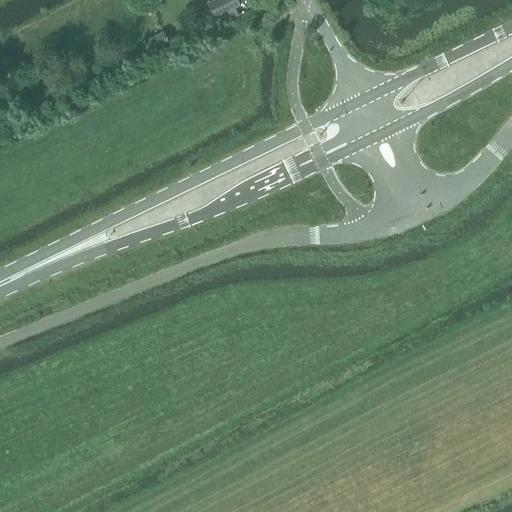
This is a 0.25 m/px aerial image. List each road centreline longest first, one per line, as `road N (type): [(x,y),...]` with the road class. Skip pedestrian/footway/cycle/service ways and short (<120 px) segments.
road 1 (unclassified): [(0,343),(261,242),(420,216)]
road 2 (secondary): [(1,283),(220,205),(376,133)]
road 3 (secondary): [(360,101),(1,283)]
road 4 (secondary): [(511,28),(360,101)]
road 5 (secondary): [(376,133),(511,61)]
